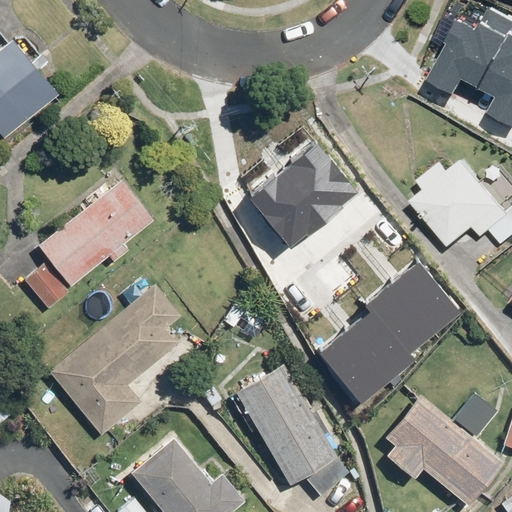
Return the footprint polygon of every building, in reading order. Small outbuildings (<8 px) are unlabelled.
[(460,79),(477,89),(511,27),(511,21),(488,8),(475,31),(457,21),(444,42),(446,44),(425,80),(451,95),(460,79)] [(0,123),(7,133),(63,86),(17,27),(0,41),(0,123)] [(511,27),(477,89),(494,98),(486,112),(511,127),(511,125),(511,27)] [(243,184),(283,237),(357,182),(318,129),(243,184)] [(431,182),(418,192),(454,240),(478,220),(486,231),(511,210),(511,206),(470,151),(456,162),(449,153),(423,173),(431,182)] [(124,171),(39,238),(74,282),(111,253),(116,259),(133,245),(128,239),(159,215),(141,192),(124,171)] [(370,301),(316,343),(360,398),(423,348),(415,338),(462,302),(421,250),(365,294),(370,301)] [(157,279),(52,365),(104,430),(144,396),(131,380),(184,337),(172,322),(184,312),(157,279)] [(288,357),(240,384),(293,478),(307,470),(323,490),(350,467),(338,452),(340,451),(288,357)] [(423,387),(388,429),(398,438),(389,448),(417,472),(426,461),(471,499),(507,457),(423,387)] [(11,499),(0,491),(0,433),(1,432),(0,430),(0,423),(11,415),(0,401),(0,510),(9,511),(11,499)] [(177,429),(134,463),(171,510),(168,511),(228,511),(249,496),(226,467),(214,476),(177,429)] [(511,511),(511,492),(503,499),(511,511)] [(151,511),(134,493),(115,510),(116,511),(151,511)]
